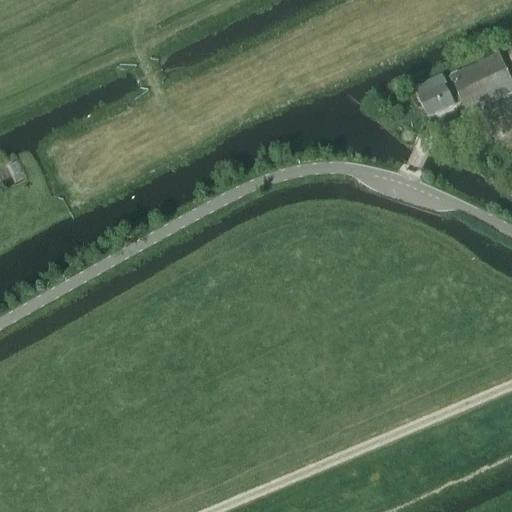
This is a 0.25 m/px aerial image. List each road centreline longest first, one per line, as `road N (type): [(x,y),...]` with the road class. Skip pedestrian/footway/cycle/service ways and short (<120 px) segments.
road 1 (tertiary): [(511,232),(374,175),(296,173),(233,195),(0,325)]
road 2 (residential): [(511,385),(210,511)]
